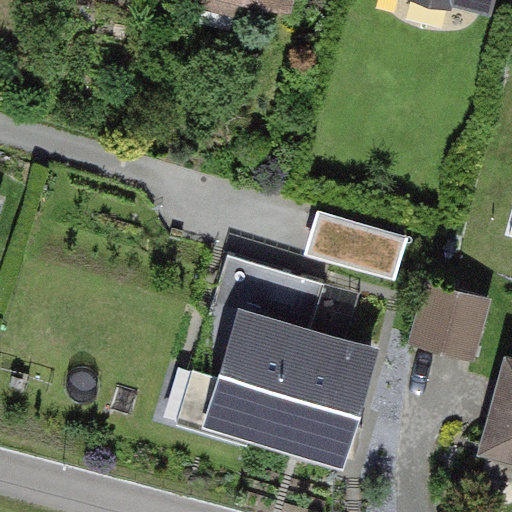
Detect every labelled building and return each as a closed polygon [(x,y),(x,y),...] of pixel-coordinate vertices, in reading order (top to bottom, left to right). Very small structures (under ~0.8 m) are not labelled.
[(297,0),(209,0),(292,21),(297,0)] [(405,0),(489,21),(494,0),(405,0)] [(323,208),(315,253),(405,269),(413,225),(323,208)] [(241,323),(212,414),(342,454),(375,348),(312,330),(326,283),(229,253),(214,314),(241,323)] [(414,346),(479,362),(495,299),(430,282),(414,346)] [(484,456),(511,463),(511,356),(509,356),(484,456)]
